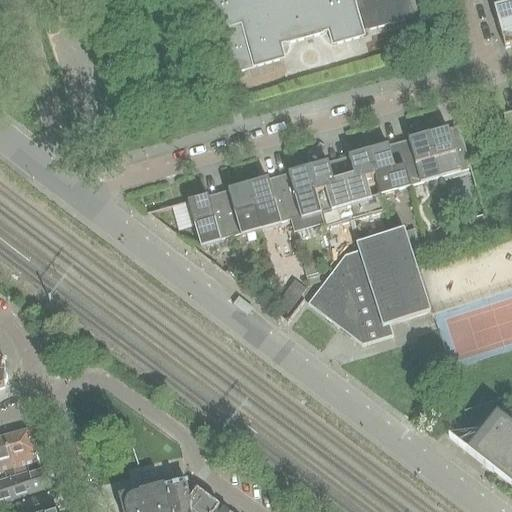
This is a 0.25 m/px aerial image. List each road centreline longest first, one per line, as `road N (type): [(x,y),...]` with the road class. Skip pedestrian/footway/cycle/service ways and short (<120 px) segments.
road 1 (residential): [(493,511),(78,195)]
road 2 (residential): [(493,80),(78,195)]
road 3 (residential): [(255,511),(196,469),(189,443),(88,378),(58,390),(53,403),(91,511)]
road 4 (residential): [(61,180),(13,0)]
road 5 (residential): [(0,318),(33,366),(30,391),(0,418)]
